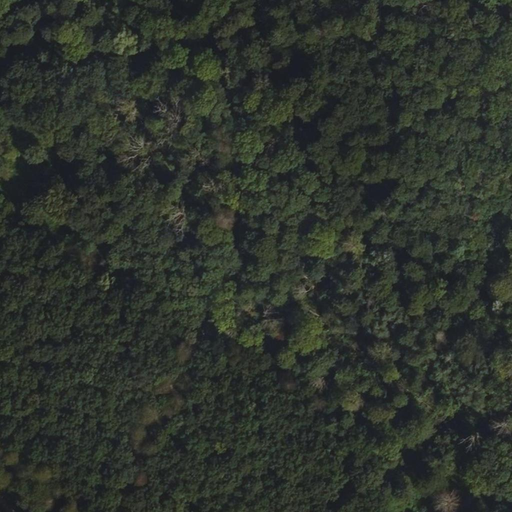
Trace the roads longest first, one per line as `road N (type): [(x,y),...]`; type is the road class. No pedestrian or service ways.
road 1 (track): [(0,55),(58,64),(146,57),(176,63),(228,112),(239,145),(237,180)]
road 2 (track): [(114,511),(201,330)]
road 3 (track): [(237,180),(237,261),(206,321)]
